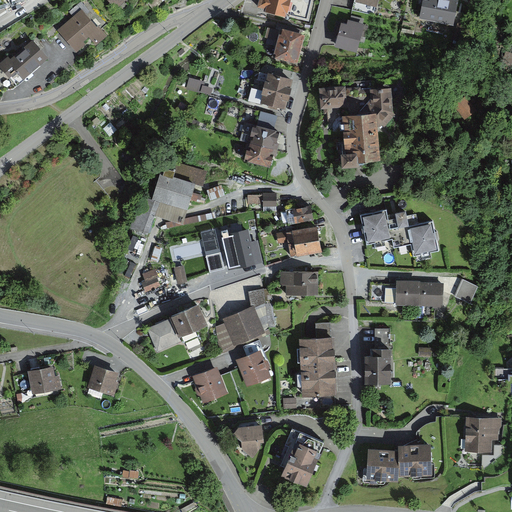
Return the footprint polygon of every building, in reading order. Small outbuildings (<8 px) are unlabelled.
[(138,0),(114,0),(125,12),(138,0)] [(261,0),(259,8),(307,20),(312,0),(261,0)] [(381,0),(355,0),(354,4),(353,8),(376,15),(381,0)] [(464,11),(437,5),(435,16),(424,13),(420,31),(458,39),(464,11)] [(112,34),(88,8),(63,31),(87,57),(112,34)] [(367,30),(343,24),(337,50),(361,56),(367,30)] [(485,31),(475,27),(468,46),(478,50),(485,31)] [(297,65),(304,36),(280,30),(273,59),(297,65)] [(55,59),(40,40),(6,65),(21,84),(55,59)] [(286,108),(292,79),(268,73),(262,102),(286,108)] [(208,79),(192,75),(188,87),(202,91),(204,83),(207,84),(208,79)] [(204,84),(203,92),(213,94),(215,86),(204,84)] [(344,89),(321,91),(322,109),(346,107),(344,89)] [(344,159),(344,169),(355,168),(355,164),(377,162),(375,135),(392,116),(391,91),(372,92),(373,106),(361,119),(344,120),(347,159),(344,159)] [(466,99),(456,107),(465,118),(475,111),(466,99)] [(255,126),(252,141),(277,147),(280,132),(255,126)] [(272,165),(277,147),(252,141),(247,159),(272,165)] [(147,188),(134,217),(151,224),(160,206),(186,218),(189,212),(205,178),(173,163),(159,194),(147,188)] [(310,207),(285,210),(287,224),(311,221),(310,207)] [(398,211),(366,217),(372,252),(404,247),(399,215),(398,211)] [(418,211),(399,215),(404,247),(423,243),(421,228),(418,211)] [(444,224),(421,228),(423,243),(426,257),(449,253),(444,224)] [(322,254),(318,226),(283,230),(286,258),(322,254)] [(258,268),(253,243),(224,249),(229,274),(258,268)] [(224,252),(209,253),(210,269),(226,268),(224,252)] [(175,266),(178,283),(189,280),(186,263),(175,266)] [(157,268),(142,272),(148,292),(163,288),(157,268)] [(326,270),(306,271),(307,303),(327,302),(326,270)] [(307,303),(306,271),(288,272),(289,303),(307,303)] [(479,288),(464,281),(457,297),(472,304),(479,288)] [(443,287),(397,286),(397,306),(443,307),(443,287)] [(269,336),(258,307),(215,323),(226,353),(269,336)] [(201,308),(150,329),(160,353),(180,345),(185,358),(216,345),(201,308)] [(382,330),(381,348),(406,350),(407,331),(382,330)] [(300,341),(303,397),(335,396),(332,339),(300,341)] [(381,355),(369,354),(367,388),(403,391),(406,350),(381,348),(381,355)] [(269,352),(241,361),(250,390),(278,381),(269,352)] [(118,400),(125,375),(98,367),(91,392),(118,400)] [(66,393),(63,368),(31,371),(34,396),(66,393)] [(226,394),(216,369),(191,379),(201,404),(226,394)] [(485,418),(466,417),(466,451),(491,451),(491,440),(501,440),(501,418),(485,418)] [(329,441),(296,427),(280,466),(314,480),(329,441)] [(261,429),(241,431),(236,436),(243,442),(243,450),(253,458),(260,449),(259,444),(263,444),(261,429)] [(437,445),(371,448),(373,481),(439,477),(437,445)]
